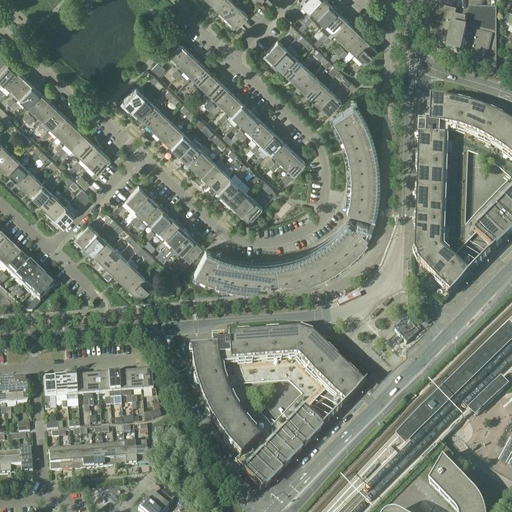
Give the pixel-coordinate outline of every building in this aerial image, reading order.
[(231,0),(216,0),(212,4),(220,12),(231,0)] [(239,7),(242,4),(237,0),(231,0),(220,12),(218,14),(225,22),(239,7)] [(301,0),(300,2),(308,9),(316,0),(301,0)] [(316,0),(308,9),(316,17),(329,3),(325,0),(316,0)] [(333,7),(329,3),(316,17),(324,24),(338,9),(334,5),(333,7)] [(295,4),(290,9),(287,13),(289,15),(293,11),(293,12),(298,7),(295,4)] [(236,27),(247,15),(239,7),(225,22),(233,29),(236,27)] [(496,9),(482,8),(482,31),(497,34),(496,9)] [(342,12),(338,9),(324,24),(331,32),(344,18),(340,14),(342,12)] [(455,19),(456,11),(446,9),(445,12),(428,12),(427,34),(427,36),(428,38),(428,40),(429,42),(430,44),(432,46),(436,49),(437,50),(439,51),(441,52),(443,52),(442,56),(497,69),(497,34),(482,31),(465,27),(466,22),(455,19)] [(309,17),(298,28),(302,31),(308,25),(312,20),(309,17)] [(348,22),(344,18),(331,32),(339,39),(354,24),(350,20),(348,22)] [(354,24),(339,39),(347,47),(360,33),(356,29),(358,27),(354,24)] [(320,38),(323,41),(329,36),(325,32),(320,38)] [(347,47),(355,54),(370,39),(366,35),(364,37),(360,33),(347,47)] [(329,36),(323,41),(327,44),(332,39),(329,36)] [(373,42),(370,39),(355,54),(361,60),(358,64),(361,66),(364,63),(363,62),(376,48),(371,44),(373,42)] [(262,57),(270,64),(271,65),(286,48),(278,41),(265,54),(262,57)] [(167,54),(175,62),(187,50),(178,42),(167,54)] [(278,72),(280,69),(281,69),(294,56),(297,52),(289,45),(286,48),(271,65),(278,72)] [(194,57),(187,50),(175,62),(183,69),(194,57)] [(318,51),(315,54),(315,55),(320,60),(323,56),(318,51)] [(168,59),(164,56),(159,61),(163,65),(168,59)] [(294,56),(281,69),(289,77),(302,63),(294,56)] [(323,56),(320,60),(328,67),(331,63),(323,56)] [(0,79),(3,83),(16,69),(7,61),(6,60),(3,57),(0,60),(0,67),(1,68),(0,69),(0,79)] [(202,65),(194,57),(183,69),(191,77),(202,65)] [(151,69),(159,76),(166,69),(158,62),(151,69)] [(296,84),(309,71),(302,63),(289,77),(296,84)] [(199,84),(210,72),(202,65),(191,77),(199,84)] [(11,90),(24,77),(16,69),(3,83),(11,90)] [(317,78),(309,71),(296,84),(304,92),(317,78)] [(199,84),(207,92),(218,80),(210,72),(199,84)] [(31,84),(24,77),(11,90),(19,98),(31,84)] [(312,99),(325,86),(317,78),(304,92),(312,99)] [(204,105),(206,108),(211,103),(215,99),(214,99),(226,87),(218,80),(207,92),(203,95),(208,100),(204,105)] [(31,84),(19,98),(26,105),(39,91),(31,84)] [(333,93),(325,86),(312,99),(320,107),(333,93)] [(135,87),(123,101),(121,104),(129,111),(144,95),(135,87)] [(215,99),(222,106),(234,95),(226,87),(214,99),(215,99)] [(34,113),(47,99),(39,91),(26,105),(34,113)] [(333,93),(320,107),(328,114),(341,101),(333,93)] [(152,103),(144,95),(129,111),(136,119),(139,116),(152,103)] [(242,102),(234,95),(222,106),(230,114),(242,102)] [(55,106),(47,99),(34,113),(42,120),(55,106)] [(416,254),(416,260),(420,264),(437,280),(443,286),(445,288),(451,294),(448,297),(449,298),(458,288),(470,276),(469,275),(455,262),(442,249),(446,140),(477,141),(479,139),(480,138),(486,141),(493,144),(499,148),(511,156),(511,157),(511,125),(503,120),(502,121),(501,123),(497,121),(498,118),(498,117),(497,117),(497,118),(496,120),(491,118),(492,116),(493,115),(482,110),(472,107),(466,106),(460,104),(449,102),(438,101),(432,101),(432,100),(431,125),(431,126),(423,125),(422,138),(419,138),(419,139),(420,139),(420,144),(419,161),(419,173),(418,190),(418,202),(417,219),(417,231),(416,253),(416,254)] [(230,114),(238,121),(249,110),(242,102),(230,114)] [(147,124),(160,110),(152,103),(139,116),(147,124)] [(337,115),(332,118),(335,123),(338,129),(343,140),(347,151),(349,162),(350,174),(350,186),(349,198),(348,199),(346,210),(351,211),(359,213),(371,217),(375,202),(376,188),(376,173),(375,159),(372,144),(368,130),(362,117),(354,104),(337,115)] [(50,128),(63,114),(55,106),(42,120),(50,128)] [(160,110),(147,124),(155,131),(167,118),(160,110)] [(257,117),(249,110),(238,121),(246,129),(257,117)] [(71,121),(63,114),(50,128),(58,135),(71,121)] [(265,125),(257,117),(246,129),(254,136),(265,125)] [(155,131),(162,139),(175,125),(167,118),(155,131)] [(66,142),(78,129),(71,121),(58,135),(66,142)] [(175,125),(162,139),(170,146),(183,133),(175,125)] [(273,132),(265,125),(254,136),(262,144),(273,132)] [(86,136),(78,129),(66,142),(73,150),(86,136)] [(281,139),(273,132),(262,144),(269,151),(281,139)] [(191,140),(183,133),(170,146),(178,153),(191,140)] [(81,157),(94,144),(86,136),(73,150),(81,157)] [(246,160),(249,157),(253,153),(254,152),(258,147),(255,144),(252,147),(251,146),(255,142),(251,139),(238,153),(242,156),(245,153),(248,155),(244,159),(246,160)] [(288,147),(281,139),(269,151),(277,159),(288,147)] [(178,153),(180,155),(186,161),(199,147),(191,140),(178,153)] [(94,144),(81,157),(89,165),(102,151),(94,144)] [(0,164),(10,153),(3,146),(0,148),(0,164)] [(33,161),(39,155),(42,152),(37,147),(34,150),(37,152),(31,158),(33,161)] [(186,161),(194,169),(207,155),(199,147),(186,161)] [(254,152),(253,153),(257,156),(262,151),(258,147),(254,152)] [(296,154),(288,147),(277,159),(285,166),(296,154)] [(110,159),(102,151),(89,165),(95,171),(91,175),(95,178),(102,171),(100,170),(110,159)] [(18,161),(10,153),(0,164),(0,165),(7,172),(18,161)] [(305,162),(296,154),(285,166),(294,174),(305,162)] [(207,155),(194,169),(202,176),(215,162),(207,155)] [(15,180),(26,168),(18,161),(7,172),(15,180)] [(202,176),(210,183),(222,170),(215,162),(202,176)] [(34,176),(26,168),(15,180),(23,187),(34,176)] [(222,170),(210,183),(217,191),(230,177),(222,170)] [(76,180),(85,189),(89,184),(80,175),(76,180)] [(34,176),(23,187),(31,195),(42,183),(34,176)] [(217,191),(225,198),(238,185),(230,177),(217,191)] [(38,202),(50,191),(42,183),(31,195),(38,202)] [(238,185),(225,198),(233,206),(246,192),(238,185)] [(126,200),(134,207),(148,192),(145,189),(143,190),(139,186),(126,200)] [(81,189),(76,194),(86,203),(88,201),(90,198),(85,193),(81,189)] [(57,198),(50,191),(38,202),(46,210),(57,198)] [(142,215),(155,202),(151,197),(152,196),(148,192),(134,207),(142,215)] [(254,200),(246,192),(233,206),(241,213),(254,200)] [(46,210),(47,210),(44,213),(51,220),(65,205),(69,202),(61,194),(58,198),(57,198),(46,210)] [(262,207),(254,200),(241,213),(249,221),(262,207)] [(498,210),(496,212),(511,227),(511,207),(506,201),(498,209),(498,210)] [(142,215),(150,222),(164,207),(161,204),(159,205),(155,202),(142,215)] [(59,227),(62,225),(73,213),(65,205),(51,220),(59,227)] [(157,230),(170,216),(166,212),(168,211),(164,207),(150,222),(157,230)] [(494,214),(486,222),(505,240),(505,241),(506,242),(507,242),(509,239),(507,238),(511,232),(511,227),(496,212),(494,214)] [(128,230),(134,224),(134,223),(139,218),(135,216),(125,227),(128,230)] [(157,230),(165,237),(180,222),(176,219),(175,220),(170,216),(157,230)] [(206,251),(194,274),(207,280),(221,285),(235,288),(250,290),(264,290),(279,289),(294,286),(307,282),(321,276),(334,269),(346,261),(349,258),(356,251),(360,247),(365,243),(367,240),(366,239),(364,238),(367,235),(370,229),(368,228),(368,227),(356,224),(354,226),(349,221),(338,232),(329,240),(320,247),(309,252),(299,257),(287,260),(276,263),(275,263),(263,264),(252,264),(240,262),(228,260),(217,256),(206,251)] [(173,245),(186,231),(182,227),(183,226),(180,222),(165,237),(173,245)] [(478,230),(476,233),(476,234),(494,251),(497,248),(497,249),(502,243),(504,245),(506,242),(505,241),(505,240),(486,222),(478,230)] [(81,248),(96,232),(88,224),(75,237),(76,238),(73,241),(81,248)] [(146,236),(150,239),(154,234),(151,231),(146,236)] [(173,245),(181,252),(195,237),(192,234),(190,235),(186,231),(173,245)] [(89,255),(91,253),(104,239),(96,232),(81,248),(89,255)] [(189,260),(192,258),(202,247),(198,242),(199,240),(195,237),(181,252),(189,260)] [(91,253),(99,260),(112,247),(104,239),(91,253)] [(0,248),(0,264),(16,248),(12,244),(11,246),(6,242),(0,248)] [(112,247),(99,260),(107,268),(120,254),(112,247)] [(0,264),(0,265),(7,272),(22,257),(18,253),(20,251),(16,248),(0,264)] [(128,262),(120,254),(107,268),(115,275),(128,262)] [(7,272),(15,280),(32,263),(28,259),(26,261),(22,257),(7,272)] [(128,262),(115,275),(123,283),(136,269),(135,269),(138,266),(130,259),(128,261),(128,262)] [(23,287),(38,272),(34,268),(35,266),(32,263),(15,280),(23,287)] [(136,269),(123,283),(130,290),(143,276),(136,269)] [(23,287),(31,295),(47,278),(43,274),(42,276),(38,272),(23,287)] [(143,276),(130,290),(139,298),(152,284),(143,276)] [(31,295),(36,300),(25,311),(27,312),(32,312),(40,303),(39,302),(54,287),(49,283),(51,281),(47,278),(31,295)] [(404,347),(406,344),(406,345),(419,333),(406,320),(393,331),(401,340),(399,342),(404,347)] [(428,402),(426,404),(415,415),(396,435),(406,445),(427,425),(439,413),(450,402),(511,341),(511,323),(509,321),(428,402)] [(215,348),(190,350),(190,351),(191,351),(191,356),(192,359),(193,367),(195,378),(196,384),(198,390),(199,390),(202,400),(207,410),(207,411),(208,410),(210,409),(212,414),(210,415),(209,415),(210,416),(210,415),(213,414),(215,419),(213,420),(212,420),(212,421),(218,430),(225,439),(228,444),(232,448),(240,456),(237,459),(234,463),(235,462),(237,460),(240,457),(258,438),(248,427),(240,416),(236,409),(232,403),(229,397),(231,396),(232,394),(230,363),(296,359),(330,391),(344,405),(345,406),(366,384),(365,383),(362,386),(358,382),(356,380),(348,372),(336,360),(335,360),(327,352),(311,337),(311,336),(306,332),(299,332),(277,334),(265,335),(248,336),(236,337),(228,337),(228,336),(228,337),(228,339),(215,340),(216,348),(215,348)] [(142,391),(140,370),(135,370),(135,373),(130,373),(131,392),(142,391)] [(145,370),(140,370),(142,391),(153,390),(151,372),(145,372),(145,370)] [(131,392),(130,373),(124,374),(124,371),(119,372),(120,393),(127,392),(128,404),(132,404),(132,397),(131,392)] [(114,375),(108,375),(109,394),(110,398),(114,398),(121,398),(120,393),(119,372),(114,372),(114,375)] [(99,395),(109,394),(108,375),(102,375),(102,373),(97,374),(99,395)] [(86,377),(88,395),(99,395),(97,374),(92,374),(92,376),(86,377)] [(77,396),(75,375),(70,376),(71,378),(65,378),(66,397),(67,402),(67,409),(67,402),(77,402),(77,396)] [(77,396),(88,395),(86,377),(81,377),(80,375),(75,375),(77,396)] [(67,402),(66,397),(65,378),(59,379),(59,376),(54,377),(55,398),(61,397),(62,409),(67,409),(67,402)] [(48,398),(55,398),(54,377),(49,377),(49,380),(43,380),(45,404),(49,403),(48,398)] [(481,412),(509,385),(508,383),(502,377),(468,409),(476,417),(481,412)] [(4,383),(5,404),(16,403),(14,382),(4,383)] [(26,382),(14,382),(16,403),(27,403),(26,382)] [(301,413),(294,421),(313,439),(313,440),(314,441),(315,441),(317,438),(315,436),(321,431),(320,431),(323,428),(322,428),(305,411),(304,410),(302,413),(301,413)] [(144,419),(144,423),(146,423),(152,420),(151,419),(151,414),(144,414),(144,419)] [(286,429),(284,431),(303,449),(305,447),(310,442),(312,443),(314,441),(313,440),(313,439),(294,421),(286,429)] [(18,424),(18,432),(18,433),(29,432),(29,423),(18,424)] [(155,429),(156,437),(164,436),(163,428),(155,429)] [(281,433),(274,441),(293,460),(295,461),(297,459),(295,457),(301,452),(300,452),(303,449),(284,431),(282,433),(281,433)] [(266,450),(264,452),(283,470),(285,468),(290,462),(292,464),(294,462),(295,461),(293,460),(274,441),(266,449),(266,450)] [(135,442),(124,443),(126,466),(137,465),(135,442)] [(146,442),(135,442),(137,465),(148,464),(146,442)] [(113,444),(115,466),(126,466),(124,443),(113,444)] [(113,444),(102,445),(104,467),(115,466),(113,444)] [(92,446),(94,468),(104,467),(102,445),(92,446)] [(92,446),(81,447),(83,469),(94,468),(92,446)] [(70,448),(72,470),(83,469),(81,447),(70,448)] [(59,448),(48,449),(50,472),(61,471),(59,448)] [(70,448),(59,448),(61,471),(72,470),(70,448)] [(31,451),(20,452),(22,474),(33,473),(31,451)] [(9,453),(11,475),(22,474),(20,452),(9,453)] [(261,454),(254,462),(273,481),(274,481),(275,482),(277,480),(275,478),(281,472),(280,472),(283,470),(264,452),(262,454),(261,454)] [(9,453),(0,453),(0,472),(0,476),(11,475),(9,453)] [(486,511),(485,508),(483,505),(482,502),(480,498),(477,495),(469,486),(444,460),(430,485),(456,511),(486,511)] [(245,471),(243,473),(262,490),(259,493),(259,494),(262,491),(265,488),(265,489),(270,483),(272,485),(274,482),(275,482),(274,481),(273,481),(254,462),(247,469),(246,470),(245,471)] [(146,496),(143,500),(158,511),(163,511),(173,501),(162,493),(158,498),(152,493),(148,498),(146,496)] [(139,511),(158,511),(143,500),(140,504),(142,506),(138,511),(139,511)]
